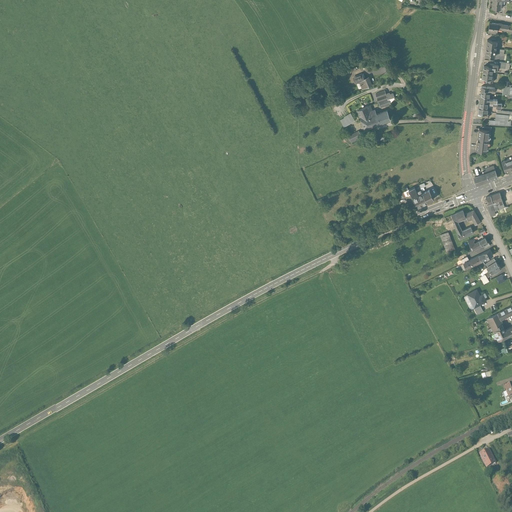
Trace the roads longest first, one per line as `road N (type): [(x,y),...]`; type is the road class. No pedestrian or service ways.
road 1 (secondary): [(473,194),(265,288),(0,439)]
road 2 (track): [(330,255),(334,263),(0,449)]
road 3 (tertiary): [(482,14),(465,152),(473,194)]
road 4 (track): [(369,511),(487,442)]
